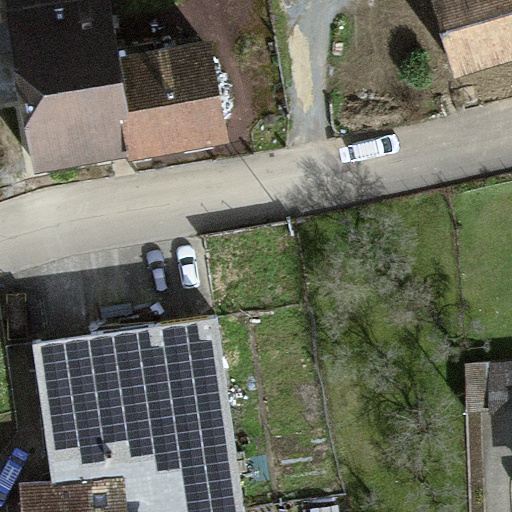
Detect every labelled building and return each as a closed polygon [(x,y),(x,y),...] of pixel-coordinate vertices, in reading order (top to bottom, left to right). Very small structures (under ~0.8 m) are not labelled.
[(511,0),(453,0),(473,65),(511,53),(511,0)] [(19,16),(39,162),(127,150),(116,63),(107,4),(19,16)] [(207,51),(116,63),(127,150),(219,137),(207,51)] [(209,328),(40,349),(57,483),(61,511),(150,511),(151,511),(231,502),(209,328)] [(61,511),(57,483),(26,489),(26,511),(150,511),(151,511),(150,511),(61,511)]
